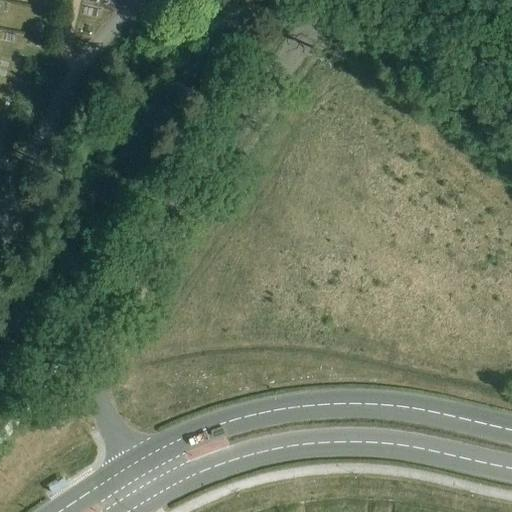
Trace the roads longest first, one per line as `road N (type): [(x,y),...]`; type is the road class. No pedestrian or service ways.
road 1 (unclassified): [(331,0),(85,340),(89,381),(130,466)]
road 2 (tertiary): [(511,431),(417,411),(317,408),(219,425),(130,466)]
road 3 (tertiary): [(148,500),(225,464),(306,447),(400,447),(511,470)]
